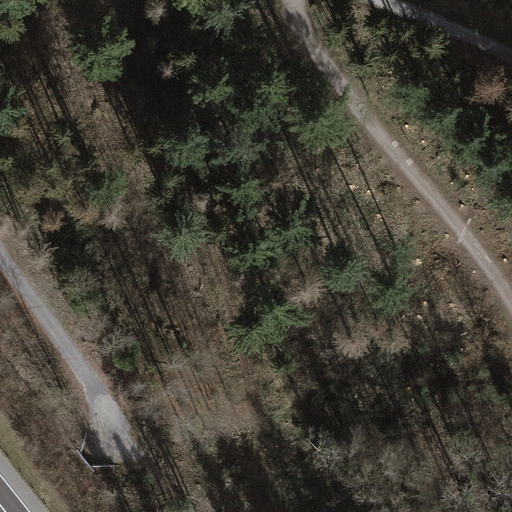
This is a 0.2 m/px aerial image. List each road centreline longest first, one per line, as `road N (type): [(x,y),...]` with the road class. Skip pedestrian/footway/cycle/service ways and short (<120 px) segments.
road 1 (track): [(290,0),(309,41),(511,301)]
road 2 (track): [(0,249),(115,427),(86,454)]
road 3 (track): [(382,0),(511,55)]
